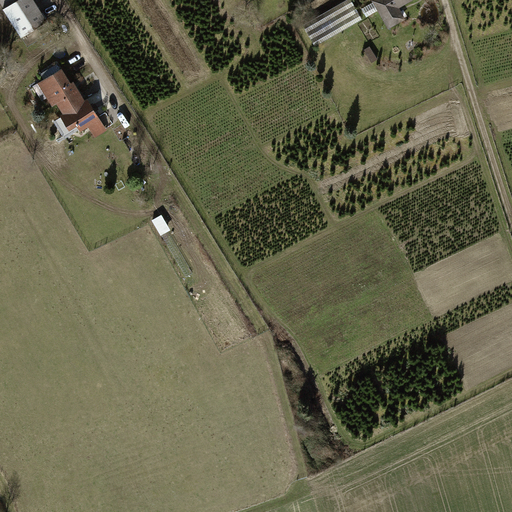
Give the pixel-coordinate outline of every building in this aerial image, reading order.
[(46,22),(33,0),(16,0),(3,8),(20,37),(46,22)] [(353,0),(352,0),(306,25),(316,45),(364,19),(353,0)] [(414,0),(372,0),(388,30),(405,21),(399,9),(415,1),(414,0)] [(89,107),(65,66),(38,81),(62,122),(89,107)] [(104,131),(89,107),(62,122),(71,138),(88,129),(93,138),(104,131)] [(154,220),(162,233),(172,227),(164,214),(154,220)]
